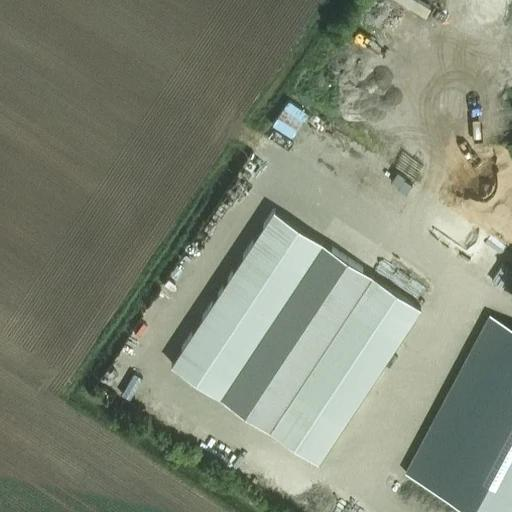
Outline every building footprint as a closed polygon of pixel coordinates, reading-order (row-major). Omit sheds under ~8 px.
[(288,95),(264,137),(287,151),(312,109),(288,95)] [(322,167),(341,179),(364,143),(323,118),(308,142),(329,156),(322,167)] [(319,462),(421,307),(273,209),(171,364),(319,462)] [(425,302),(439,274),(429,269),(414,297),(425,302)] [(511,325),(490,314),(484,325),(511,340),(511,338),(511,325)] [(511,340),(484,325),(478,337),(505,351),(511,340)] [(505,351),(478,337),(472,348),(499,363),(505,351)] [(438,476),(432,488),(477,511),(511,511),(511,338),(511,340),(505,351),(499,363),(493,374),(487,385),(481,397),(475,408),(469,419),(463,431),(457,442),(451,454),(444,465),(438,476)] [(499,363),(472,348),(466,359),(493,374),(499,363)] [(493,374),(466,359),(460,371),(487,385),(493,374)] [(487,385),(460,371),(454,382),(481,397),(487,385)] [(481,397),(454,382),(448,394),(475,408),(481,397)] [(475,408),(448,394),(442,405),(469,419),(475,408)] [(469,419),(442,405),(436,416),(463,431),(469,419)] [(463,431),(436,416),(430,428),(457,442),(463,431)] [(457,442),(430,428),(423,439),(451,454),(457,442)] [(451,454),(423,439),(417,451),(444,465),(451,454)] [(444,465),(417,451),(411,462),(438,476),(444,465)] [(405,473),(432,488),(438,476),(411,462),(405,473)]
